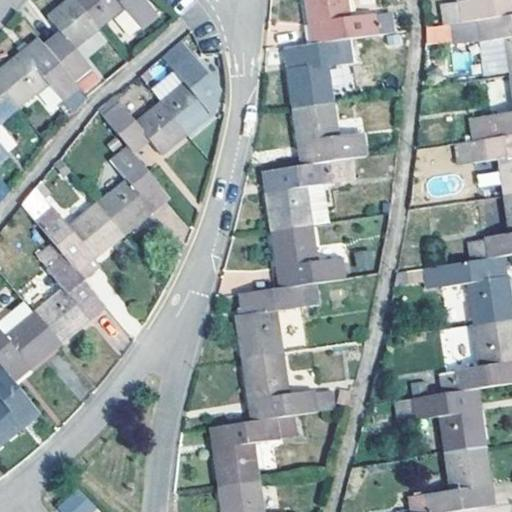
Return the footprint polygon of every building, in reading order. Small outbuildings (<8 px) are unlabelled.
[(47,50),(84,95),(100,82),(74,49),(99,28),(75,0),(70,0),(48,18),(63,37),(47,50)] [(75,0),(99,28),(123,9),(140,29),(159,16),(145,0),(75,0)] [(349,17),(346,0),(306,0),(313,45),(351,39),(396,33),(393,13),(377,15),(376,13),(349,17)] [(511,0),(473,0),(440,5),(443,25),(450,24),(511,14),(511,0)] [(506,40),(511,76),(511,75),(511,14),(450,24),(453,42),(477,39),(478,44),(506,40)] [(354,60),(351,39),(313,45),(284,49),(293,107),(333,102),(327,64),(354,60)] [(48,85),(73,115),(87,100),(84,95),(47,50),(39,40),(0,71),(0,85),(18,109),(48,85)] [(187,136),(213,115),(197,96),(213,82),(186,49),(168,63),(185,84),(161,103),(187,136)] [(150,88),(169,70),(160,60),(140,77),(150,88)] [(511,75),(511,76),(511,82),(511,112),(468,119),(472,141),(511,134),(511,75)] [(197,96),(213,115),(219,89),(213,82),(197,96)] [(0,145),(0,123),(18,109),(0,85),(0,166),(10,158),(0,145)] [(187,136),(161,103),(137,123),(115,97),(105,105),(99,112),(127,146),(130,151),(146,138),(162,157),(187,136)] [(339,139),(333,102),(293,107),(302,165),(351,158),(368,156),(365,136),(339,139)] [(511,195),(511,134),(472,141),(453,143),(456,164),(470,162),(471,164),(499,160),(505,197),(511,195)] [(126,182),(97,205),(123,237),(169,199),(130,151),(127,146),(110,160),(126,182)] [(271,231),(310,226),(305,188),(333,184),(332,183),(341,182),(340,177),(354,175),(351,158),(302,165),(263,171),(271,231)] [(476,173),(478,187),(500,184),(498,170),(476,173)] [(0,204),(10,192),(0,179),(0,204)] [(511,195),(505,197),(511,234),(484,238),(484,240),(468,242),(471,261),(497,258),(505,256),(511,255),(511,195)] [(39,196),(24,208),(52,243),(68,263),(86,248),(95,260),(123,237),(97,205),(69,228),(52,207),(50,210),(39,196)] [(292,266),(293,272),(295,286),(316,283),(345,279),(341,258),(316,262),(310,226),(271,231),(277,268),(292,266)] [(68,263),(52,243),(36,256),(47,269),(47,271),(64,291),(34,315),(59,346),(88,322),(79,310),(96,297),(82,280),(68,263)] [(86,248),(68,263),(82,280),(100,265),(95,260),(86,248)] [(505,256),(497,258),(500,279),(508,277),(505,256)] [(468,283),(474,325),(511,319),(511,305),(508,277),(500,279),(497,258),(471,261),(422,268),(424,278),(426,289),(468,283)] [(277,268),(280,289),(295,286),(293,272),(292,266),(277,268)] [(395,283),(424,278),(422,268),(397,272),(395,283)] [(243,359),(282,354),(276,312),(319,304),(316,283),(295,286),(280,289),(243,294),(240,295),(243,316),(237,317),(243,359)] [(79,310),(88,322),(105,308),(96,297),(79,310)] [(59,346),(34,315),(7,338),(0,329),(0,365),(14,384),(59,346)] [(511,319),(474,325),(480,366),(454,371),(454,372),(440,375),(442,394),(462,391),(477,389),(511,383),(511,369),(511,362),(511,361),(511,319)] [(293,416),(335,409),(332,390),(316,392),(315,391),(288,394),(282,354),(243,359),(249,401),(256,399),(259,421),(293,416)] [(0,447),(22,428),(13,416),(30,403),(14,384),(0,365),(0,447)] [(413,398),(428,396),(426,382),(411,385),(413,398)] [(477,389),(462,391),(465,412),(480,410),(477,389)] [(441,417),(446,453),(485,447),(480,410),(465,412),(462,391),(442,394),(428,396),(413,398),(396,400),(399,420),(414,418),(414,420),(441,417)] [(256,399),(249,401),(252,422),(259,421),(256,399)] [(13,416),(22,428),(39,414),(30,403),(13,416)] [(219,486),(258,480),(253,443),(296,437),(293,416),(259,421),(252,422),(225,426),(228,446),(213,448),(219,486)] [(225,426),(210,429),(213,448),(228,446),(225,426)] [(424,495),(425,511),(461,511),(478,510),(475,487),(490,485),(485,447),(446,453),(451,490),(424,495)] [(262,511),(258,480),(219,486),(223,511),(262,511)] [(475,487),(478,510),(493,508),(490,485),(475,487)] [(60,511),(74,511),(87,500),(78,490),(57,509),(60,511)] [(74,511),(94,511),(97,510),(87,500),(74,511)]
